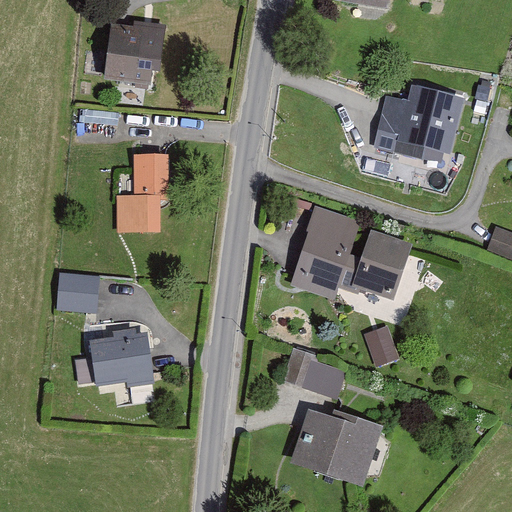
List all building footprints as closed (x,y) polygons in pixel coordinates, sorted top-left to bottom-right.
[(394,0),(341,0),(340,9),(392,17),(394,0)] [(165,29),(111,23),(105,79),(135,83),(135,87),(151,89),(153,72),(161,73),(165,29)] [(416,92),(412,107),(390,101),(377,151),(426,163),(427,156),(454,163),(469,106),(416,92)] [(171,161),(138,160),(138,202),(119,202),(119,238),(165,239),(165,212),(171,207),(171,161)] [(366,229),(319,214),(311,239),(313,240),(298,285),(341,299),(342,295),(363,302),(365,296),(399,308),(417,254),(375,240),(367,262),(356,259),(366,229)] [(511,236),(497,231),(489,255),(511,262),(511,236)] [(103,284),(64,282),(62,316),(102,318),(103,284)] [(139,334),(117,337),(118,344),(95,347),(101,393),(134,388),(134,394),(161,390),(155,339),(140,340),(139,334)] [(386,335),(369,342),(375,356),(371,357),(375,368),(379,366),(383,375),(399,369),(386,335)] [(319,361),(289,352),(279,385),(339,403),(347,376),(317,367),(319,361)] [(337,423),(311,414),(292,471),(368,496),(389,434),(339,418),(337,423)]
